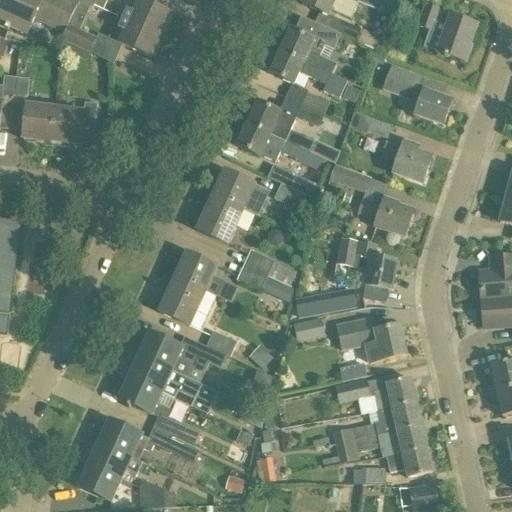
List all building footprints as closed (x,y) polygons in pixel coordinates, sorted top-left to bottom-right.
[(5,0),(0,12),(0,28),(5,31),(5,30),(9,31),(10,29),(26,36),(33,21),(64,35),(68,27),(76,10),(54,0),(5,0)] [(80,2),(81,0),(54,0),(76,10),(80,2)] [(81,0),(80,2),(102,11),(103,12),(107,3),(100,0),(81,0)] [(352,16),(357,5),(346,0),(304,0),(302,6),(328,18),(334,6),(343,10),(342,12),(352,16)] [(396,0),(378,0),(375,10),(390,16),(396,0)] [(446,14),(450,0),(427,0),(426,3),(417,29),(429,33),(423,49),(438,54),(437,55),(466,65),(471,49),(469,48),(476,27),(450,18),(450,19),(439,16),(440,12),(446,14)] [(123,21),(161,38),(171,16),(139,1),(133,14),(127,12),(123,21)] [(98,16),(102,11),(80,2),(76,10),(87,15),(91,16),(94,17),(97,16),(98,16)] [(151,60),(161,38),(123,21),(119,29),(125,32),(119,45),(151,60)] [(333,33),(340,37),(341,36),(376,52),(381,40),(338,21),(333,33)] [(97,40),(79,33),(68,27),(64,35),(61,42),(90,55),(97,40)] [(340,37),(333,33),(319,27),(313,42),(290,31),(280,54),(332,78),(337,66),(320,58),(324,48),(334,52),(340,37)] [(327,88),(332,78),(280,54),(275,64),(271,62),(266,73),(270,75),(269,76),(294,87),(299,76),(327,88)] [(442,129),(451,103),(442,100),(446,87),(391,68),(381,93),(414,104),(410,115),(415,117),(415,119),(442,129)] [(0,123),(11,124),(16,80),(4,78),(3,88),(0,87),(0,123)] [(51,145),(55,110),(27,106),(29,81),(16,80),(11,124),(23,126),(21,142),(51,145)] [(301,107),(323,118),(329,106),(307,95),(301,107)] [(246,126),(298,150),(309,155),(315,143),(291,133),(296,121),(281,115),(257,104),(256,105),(253,104),(248,114),(251,115),(246,126)] [(55,110),(51,145),(81,149),(82,132),(94,134),(97,106),(85,105),(84,113),(55,110)] [(318,129),(323,118),(301,107),(296,118),(318,129)] [(387,141),(392,128),(354,115),(348,131),(368,137),(369,135),(387,141)] [(294,160),(298,150),(246,126),(236,148),(260,159),(261,158),(275,165),(281,154),(294,160)] [(401,149),(386,144),(381,159),(393,163),(390,172),(393,173),(393,174),(423,185),(432,161),(417,156),(418,151),(403,146),(401,149)] [(365,196),(371,180),(335,167),(329,183),(365,196)] [(280,187),(304,198),(305,197),(318,203),(323,190),(273,168),(268,180),(281,186),(280,187)] [(226,204),(243,212),(259,219),(270,194),(255,187),(224,173),(207,209),(221,215),(226,204)] [(298,212),(304,198),(280,187),(274,201),(298,212)] [(511,201),(506,200),(499,225),(511,228),(511,201)] [(413,214),(397,208),(398,206),(383,201),(380,211),(361,205),(357,217),(373,222),(371,228),(375,229),(375,230),(404,240),(413,214)] [(227,247),(243,212),(226,204),(221,215),(207,209),(196,233),(227,247)] [(0,337),(7,339),(10,317),(9,317),(20,227),(21,227),(22,225),(0,222),(0,337)] [(391,293),(396,264),(376,260),(378,247),(341,241),(336,267),(368,273),(363,302),(386,306),(388,292),(391,293)] [(290,290),(290,289),(297,274),(250,253),(244,268),(290,290)] [(189,286),(206,294),(216,298),(221,287),(211,282),(217,269),(186,255),(170,290),(184,297),(189,286)] [(511,257),(507,258),(488,259),(489,274),(479,275),(481,303),(511,300),(511,257)] [(294,291),(290,289),(290,290),(244,268),(237,283),(290,307),(294,291)] [(189,329),(206,294),(189,286),(184,297),(170,290),(158,315),(189,329)] [(352,291),(335,295),(338,314),(356,311),(352,291)] [(312,299),(295,302),(298,322),(316,319),(312,299)] [(511,300),(481,303),(483,331),(511,328),(511,300)] [(375,333),(372,320),(335,327),(340,354),(366,350),(369,366),(406,358),(399,328),(375,333)] [(297,345),(325,339),(321,322),(290,328),(286,343),(296,341),(297,345)] [(205,350),(225,359),(230,360),(237,344),(213,333),(205,350)] [(225,359),(205,350),(193,344),(188,354),(182,351),(182,350),(149,335),(148,338),(143,336),(135,354),(140,356),(139,358),(172,373),(177,362),(194,370),(198,360),(220,370),(225,359)] [(274,360),(260,348),(251,358),(236,351),(232,358),(248,365),(250,360),(262,372),(274,360)] [(172,373),(139,358),(138,359),(134,357),(128,369),(132,371),(129,379),(162,395),(198,413),(201,406),(194,402),(195,401),(177,392),(179,388),(178,388),(183,378),(172,373)] [(497,393),(511,389),(511,361),(491,367),(497,393)] [(257,374),(248,398),(264,404),(273,380),(257,374)] [(157,405),(162,395),(129,379),(118,402),(151,418),(153,415),(159,418),(154,428),(194,447),(200,435),(167,420),(171,412),(157,405)] [(339,407),(369,400),(365,382),(335,389),(339,407)] [(376,413),(416,405),(411,382),(386,388),(388,395),(374,399),(376,413)] [(511,389),(497,393),(503,420),(511,417),(511,389)] [(397,434),(422,429),(416,405),(376,413),(379,425),(352,431),(354,442),(397,434)] [(261,431),(263,418),(245,410),(240,421),(261,431)] [(138,463),(138,462),(144,451),(149,453),(151,451),(154,447),(194,466),(200,454),(153,432),(148,442),(141,439),(142,437),(109,422),(107,425),(103,423),(95,441),(99,443),(98,445),(138,463)] [(401,457),(427,451),(422,429),(397,434),(354,442),(357,455),(380,450),(382,461),(387,460),(386,459),(401,457)] [(142,464),(138,462),(138,463),(98,445),(88,467),(121,482),(130,486),(132,480),(134,481),(142,464)] [(386,459),(387,460),(390,476),(406,473),(407,480),(432,474),(427,451),(401,457),(386,459)] [(262,486),(276,484),(272,460),(258,462),(262,486)] [(111,505),(121,482),(88,467),(87,469),(83,467),(75,484),(79,486),(78,490),(111,505)] [(385,487),(385,471),(361,470),(361,472),(353,472),(353,487),(385,487)] [(241,496),(245,483),(228,478),(225,491),(241,496)] [(164,500),(165,511),(176,510),(176,497),(143,482),(139,490),(164,500)] [(412,511),(438,511),(435,487),(409,490),(412,511)] [(140,511),(142,511),(165,511),(164,500),(139,490),(139,491),(140,511)]
